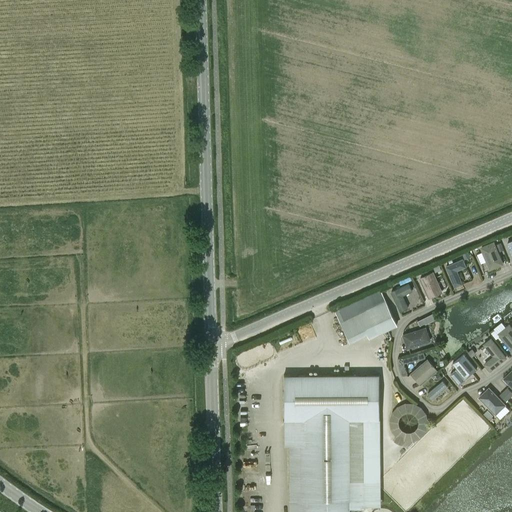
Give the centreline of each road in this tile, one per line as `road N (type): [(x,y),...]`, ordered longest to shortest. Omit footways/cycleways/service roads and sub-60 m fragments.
road 1 (tertiary): [(211,347),(200,0)]
road 2 (unclassified): [(211,347),(511,218)]
road 3 (tertiary): [(215,511),(211,347)]
